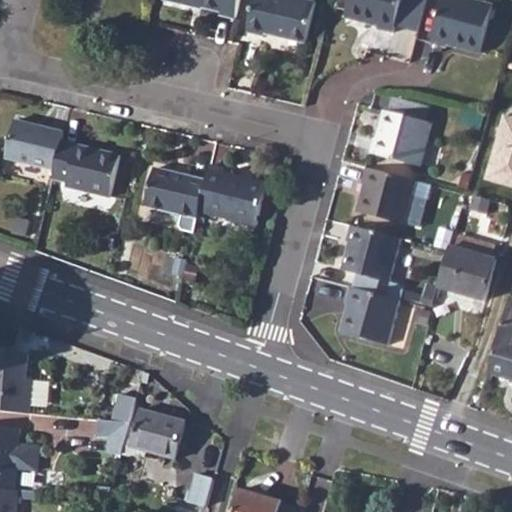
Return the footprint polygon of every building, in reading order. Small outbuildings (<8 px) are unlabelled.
[(217,18),(232,22),(237,0),(160,0),(160,3),(191,10),(192,8),(218,15),(217,18)] [(314,0),(254,0),(250,33),(266,36),(267,34),(309,40),(315,0),(314,0)] [(348,0),(346,12),(378,21),(377,25),(393,29),(401,0),(348,0)] [(480,0),(442,0),(432,39),(448,44),(449,41),(481,49),(493,3),(480,0)] [(433,122),(386,109),(379,137),(374,135),(370,152),(422,166),(433,122)] [(511,114),(503,112),(482,179),(511,188),(511,114)] [(5,159),(53,170),(60,140),(62,132),(13,121),(5,159)] [(53,170),(51,178),(66,182),(65,186),(108,196),(118,154),(60,140),(53,170)] [(418,179),(367,165),(363,183),(366,185),(359,212),(406,225),(418,179)] [(205,181),(199,210),(236,218),(236,222),(257,227),(267,184),(246,180),(245,185),(235,183),(236,178),(223,175),(224,170),(208,166),(205,181)] [(145,206),(197,219),(199,210),(205,181),(154,169),(145,206)] [(400,237),(349,223),(345,239),(348,240),(340,269),(353,273),(349,286),(396,299),(400,285),(388,282),(400,237)] [(448,250),(438,288),(484,300),(495,260),(449,247),(448,250)] [(349,286),(345,285),(341,302),(344,303),(337,330),(384,343),(396,299),(349,286)] [(511,297),(510,297),(488,373),(511,380),(511,297)] [(0,410),(30,413),(33,380),(26,379),(28,356),(17,349),(0,347),(0,410)] [(143,382),(149,384),(151,375),(150,374),(146,373),(143,382)] [(132,422),(138,400),(121,395),(114,421),(132,422)] [(143,410),(133,449),(177,460),(187,421),(143,410)] [(114,421),(106,420),(105,437),(116,438),(112,452),(123,455),(132,422),(114,421)] [(0,488),(16,490),(18,469),(38,471),(40,445),(19,443),(21,427),(0,425),(0,488)] [(207,509),(214,482),(197,477),(189,504),(207,509)] [(0,488),(0,511),(18,511),(19,498),(20,490),(16,490),(0,488)] [(42,492),(20,490),(19,498),(41,500),(42,492)] [(304,511),(305,511),(283,507),(284,503),(243,492),(237,511),(304,511)]
